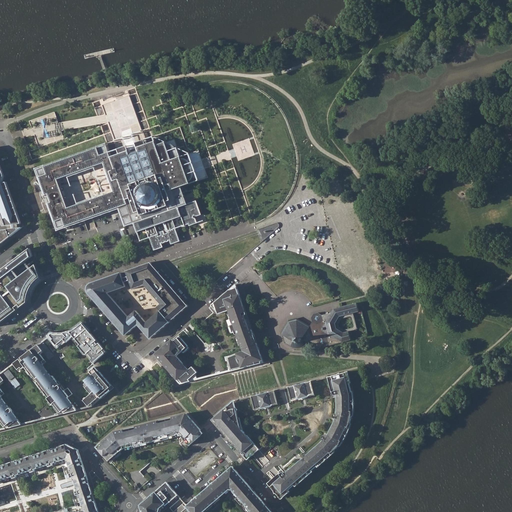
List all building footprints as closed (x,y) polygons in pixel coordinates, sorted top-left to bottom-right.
[(108,144),(37,170),(58,230),(119,209),(125,227),(134,224),(140,240),(149,237),(154,251),(163,248),(162,244),(171,241),(172,244),(181,241),(176,227),(188,223),(189,225),(195,223),(194,219),(196,216),(201,214),(196,201),(187,204),(181,186),(190,183),(189,180),(190,179),(191,176),(192,167),(191,163),(188,160),(186,159),(182,157),(181,156),(180,155),(172,158),(166,141),(157,144),(156,140),(147,143),(146,139),(136,142),(139,150),(134,152),(131,154),(128,145),(119,148),(120,152),(112,155),(108,144)] [(0,208),(6,226),(12,225),(14,225),(15,224),(21,224),(6,182),(3,183),(4,180),(5,177),(0,163),(0,208)] [(16,228),(15,224),(14,225),(12,225),(12,228),(0,230),(0,244),(22,227),(16,228)] [(29,293),(29,291),(30,290),(30,289),(30,288),(32,286),(33,284),(34,282),(35,280),(36,279),(38,277),(39,276),(32,268),(29,270),(23,263),(32,256),(30,249),(0,271),(0,323),(27,303),(27,301),(27,298),(28,296),(29,293)] [(102,263),(99,256),(83,262),(85,269),(102,263)] [(167,281),(150,262),(127,271),(134,290),(145,285),(162,304),(158,308),(159,309),(160,310),(171,322),(189,306),(171,287),(168,287),(167,288),(165,286),(166,285),(167,282),(167,281)] [(40,278),(36,265),(32,268),(39,276),(38,277),(36,279),(35,280),(34,282),(33,284),(32,286),(30,288),(30,289),(30,290),(29,291),(29,293),(28,296),(29,292),(30,290),(31,288),(32,286),(34,284),(36,281),(39,279),(40,278)] [(120,273),(115,275),(119,289),(126,287),(120,273)] [(119,289),(115,275),(92,283),(89,294),(126,337),(140,326),(145,321),(136,311),(129,317),(108,293),(119,289)] [(239,335),(244,351),(227,356),(232,372),(264,363),(237,284),(216,303),(219,306),(220,310),(222,313),(232,310),(233,313),(234,317),(232,317),(234,324),(232,325),(234,332),(237,332),(237,333),(237,334),(238,335),(239,335)] [(313,323),(314,324),(312,327),(310,327),(309,341),(315,345),(316,344),(319,343),(319,346),(320,346),(322,349),(369,337),(362,311),(359,312),(356,304),(343,307),(332,310),(331,313),(321,316),(317,313),(314,314),(312,318),(313,323)] [(145,321),(140,326),(151,339),(171,322),(160,310),(147,322),(145,321)] [(288,320),(280,334),(282,334),(289,323),(291,322),(290,321),(295,320),(295,321),(298,320),(310,327),(296,318),(288,320)] [(197,319),(191,324),(196,330),(200,327),(202,325),(197,319)] [(309,341),(310,327),(298,320),(295,321),(295,320),(290,321),(291,322),(289,323),(282,334),(282,335),(284,343),(292,347),(292,346),(292,347),(294,347),(295,347),(298,347),(299,347),(300,347),(301,346),(302,346),(303,345),(304,345),(305,343),(306,343),(307,344),(309,341)] [(52,334),(50,335),(53,339),(52,340),(56,346),(64,340),(65,339),(68,342),(72,339),(73,337),(81,345),(79,347),(86,355),(88,353),(93,358),(91,359),(94,363),(107,352),(83,323),(81,324),(80,326),(77,328),(75,330),(74,330),(72,331),(70,332),(69,333),(66,334),(64,334),(61,334),(60,334),(57,334),(56,334),(54,334),(52,334)] [(156,355),(181,385),(192,382),(190,381),(198,374),(201,372),(196,367),(193,369),(181,355),(186,351),(188,352),(194,347),(183,336),(178,341),(175,338),(156,355)] [(73,337),(72,339),(79,347),(81,345),(73,337)] [(38,345),(13,364),(18,370),(21,367),(22,369),(25,367),(49,398),(48,398),(53,405),(54,404),(61,415),(78,410),(68,398),(73,394),(68,388),(64,391),(53,376),(52,377),(43,365),(44,364),(41,360),(43,358),(41,354),(44,352),(38,345)] [(84,401),(90,407),(92,407),(115,387),(97,367),(91,372),(92,373),(93,375),(91,377),(87,381),(87,382),(84,384),(92,394),(84,401)] [(320,465),(327,460),(330,457),(334,453),(340,446),(342,444),(345,440),(347,436),(349,432),(350,429),(351,427),(352,422),(353,420),(354,415),(354,411),(354,407),(354,403),(354,399),(354,394),(353,388),(349,372),(330,377),(333,392),(335,391),(335,392),(335,393),(336,394),(337,394),(338,394),(339,394),(339,397),(339,411),(338,411),(338,414),(337,414),(336,415),(336,416),(336,417),(336,418),(337,419),(338,419),(338,421),(331,437),(329,438),(328,438),(327,438),(326,438),(325,439),(325,440),(325,441),(322,443),(322,444),(317,448),(308,456),(309,457),(301,464),(300,463),(286,475),(282,470),(279,473),(281,476),(274,481),(274,480),(269,484),(282,499),(312,472),(320,465)] [(0,374),(0,419),(7,429),(23,425),(13,412),(14,412),(11,408),(10,409),(1,397),(2,396),(0,392),(0,391),(2,390),(0,387),(0,383),(4,380),(0,374)] [(313,381),(290,387),(293,399),(299,397),(300,399),(309,396),(309,395),(315,393),(313,381)] [(275,391),(254,396),(256,408),(263,407),(263,408),(273,406),(272,404),(279,403),(275,391)] [(232,403),(213,420),(248,461),(255,455),(260,450),(261,450),(249,436),(247,437),(242,430),(237,411),(238,410),(232,403)] [(45,410),(35,413),(37,419),(54,415),(52,409),(45,411),(45,410)] [(114,432),(97,447),(109,461),(123,449),(148,442),(149,443),(157,441),(157,440),(178,435),(178,434),(183,433),(184,435),(183,436),(191,445),(204,433),(187,413),(114,432)] [(67,443),(0,465),(0,482),(0,481),(0,480),(13,476),(14,478),(18,476),(18,474),(31,470),(32,472),(36,471),(36,469),(48,465),(49,467),(53,465),(52,463),(66,459),(71,473),(69,473),(70,477),(72,476),(76,490),(75,491),(76,495),(78,494),(83,510),(74,511),(70,511),(66,511),(99,511),(78,449),(77,450),(67,444),(67,443)] [(265,455),(273,449),(268,444),(261,450),(260,450),(265,455)] [(167,481),(140,504),(142,511),(211,511),(230,497),(242,511),(272,511),(235,468),(233,469),(231,468),(188,505),(185,501),(174,510),(171,507),(181,497),(167,481)]
